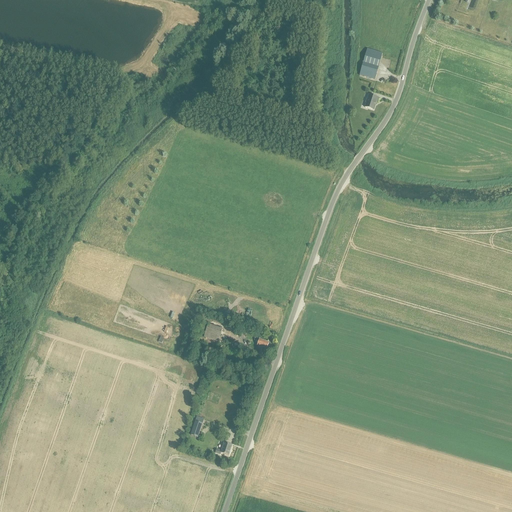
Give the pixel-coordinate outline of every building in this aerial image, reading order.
[(368,49),(364,63),(360,75),(375,80),(383,54),(368,49)] [(365,107),(373,110),(376,102),(377,102),(378,97),(369,94),(365,107)] [(204,337),(218,341),(223,329),(208,324),(204,337)] [(257,345),(267,349),(269,343),(260,339),(260,338),(255,336),(254,340),(259,342),(257,345)] [(202,424),(204,419),(196,417),(195,421),(195,422),(191,435),(197,437),(202,424)] [(221,453),(229,456),(232,445),(224,443),(221,451),(216,449),(216,451),(214,451),(214,453),(220,455),(221,453)]
